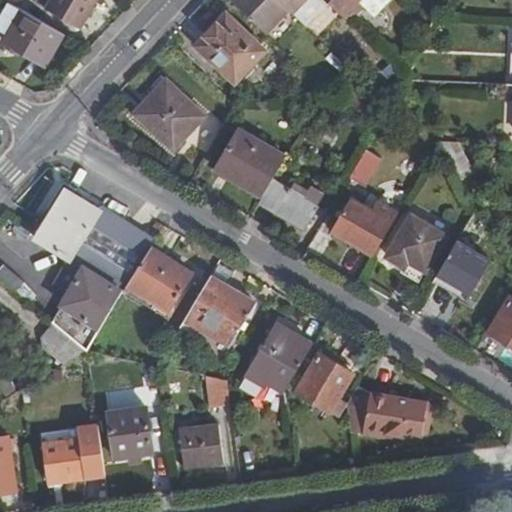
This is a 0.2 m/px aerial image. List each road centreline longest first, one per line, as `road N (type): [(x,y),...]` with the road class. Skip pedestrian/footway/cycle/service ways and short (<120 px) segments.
road 1 (residential): [(47,131),(511,401)]
road 2 (residential): [(214,511),(511,471)]
road 3 (tertiary): [(170,0),(47,131)]
